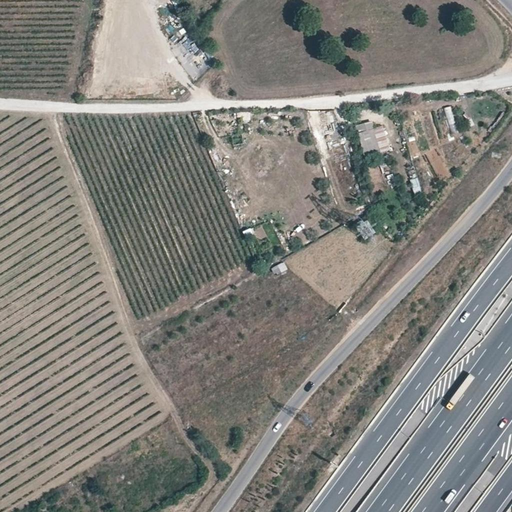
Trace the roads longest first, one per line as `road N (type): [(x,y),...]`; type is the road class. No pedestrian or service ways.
road 1 (track): [(0,99),(188,103),(511,78)]
road 2 (unclassified): [(511,158),(218,511)]
road 3 (motorway): [(511,261),(324,511)]
road 4 (motorway): [(511,336),(382,511)]
road 5 (motorway): [(428,511),(511,398)]
